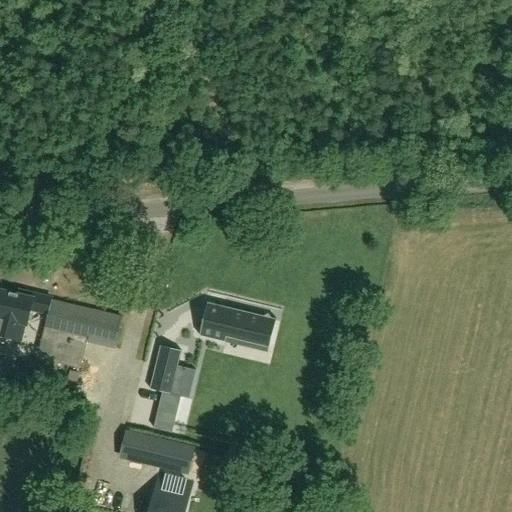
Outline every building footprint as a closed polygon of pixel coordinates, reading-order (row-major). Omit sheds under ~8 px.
[(52,315),(55,301),(56,300),(52,299),(18,291),(17,294),(0,290),(0,317),(28,324),(31,310),(48,314),(52,315)] [(114,349),(121,318),(55,301),(52,315),(48,314),(37,359),(81,370),(88,342),(114,349)] [(208,303),(200,336),(225,342),(227,338),(258,345),(265,317),(208,303)] [(182,351),(161,346),(156,366),(177,371),(182,351)] [(172,433),(181,397),(171,394),(163,392),(154,428),(172,433)] [(177,443),(168,478),(189,483),(192,469),(229,478),(234,458),(177,443)] [(186,498),(182,511),(216,511),(218,506),(186,498)]
